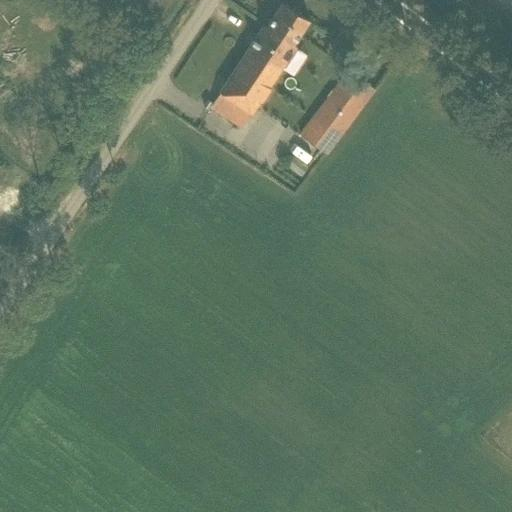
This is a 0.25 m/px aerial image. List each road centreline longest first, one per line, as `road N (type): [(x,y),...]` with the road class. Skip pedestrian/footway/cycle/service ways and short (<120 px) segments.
road 1 (unclassified): [(214,0),(0,325)]
road 2 (unclassified): [(511,101),(380,0)]
